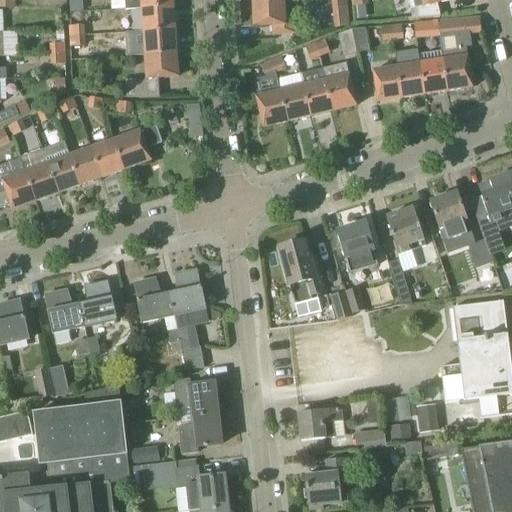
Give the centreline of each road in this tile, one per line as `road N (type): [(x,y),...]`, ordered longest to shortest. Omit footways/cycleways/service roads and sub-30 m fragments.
road 1 (residential): [(267,511),(234,214)]
road 2 (residential): [(511,131),(234,214)]
road 3 (residential): [(234,214),(0,262)]
road 4 (residential): [(222,0),(234,214)]
